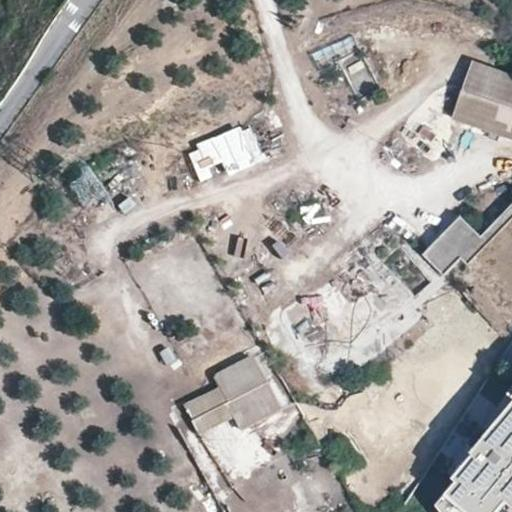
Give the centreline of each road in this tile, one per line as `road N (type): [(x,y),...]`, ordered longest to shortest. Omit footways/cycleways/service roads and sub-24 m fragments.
road 1 (track): [(267,0),(319,144),(345,181)]
road 2 (residential): [(84,0),(0,120)]
